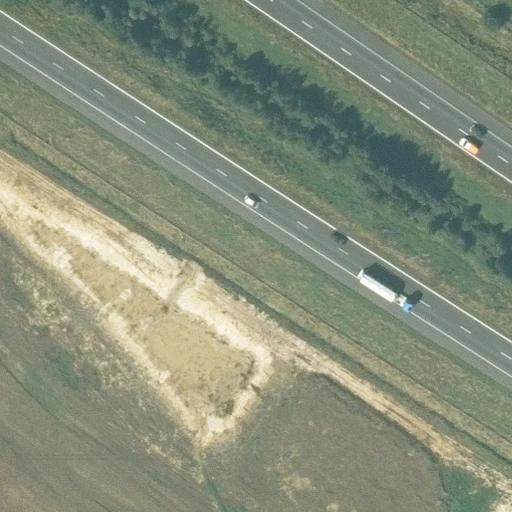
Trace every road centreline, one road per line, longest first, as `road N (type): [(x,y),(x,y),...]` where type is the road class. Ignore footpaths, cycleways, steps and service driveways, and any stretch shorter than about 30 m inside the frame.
road 1 (motorway): [(0,34),(511,365)]
road 2 (motorway): [(511,169),(267,0)]
